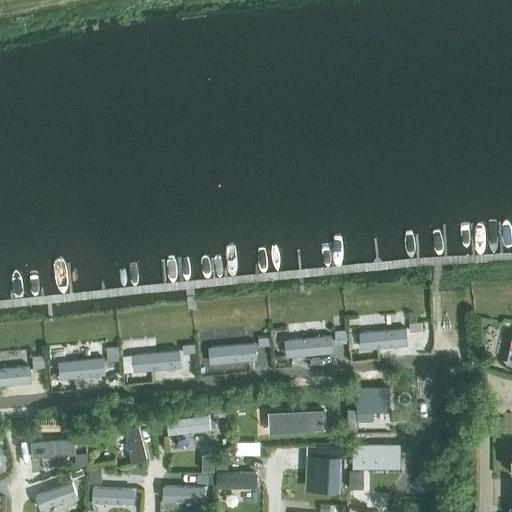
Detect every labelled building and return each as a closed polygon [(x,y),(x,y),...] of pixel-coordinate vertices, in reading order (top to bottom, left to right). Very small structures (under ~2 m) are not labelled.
[(410,331),(422,330),(421,322),(409,322),(410,331)] [(363,345),(409,343),(408,323),(362,325),(363,345)] [(335,342),(347,342),(347,329),(334,330),(335,342)] [(259,346),(271,345),(270,334),(258,335),(259,346)] [(210,340),(213,362),(260,357),(257,336),(210,340)] [(183,353),(195,352),(194,343),(182,345),(183,353)] [(107,361),(120,360),(119,351),(106,352),(107,361)] [(32,368),(44,367),(44,359),(31,360),(32,368)] [(0,381),(32,380),(31,360),(0,361),(0,381)] [(400,416),(400,402),(378,401),(378,415),(400,416)] [(223,405),(214,405),(214,415),(223,415),(223,405)] [(323,409),(272,411),(273,430),(324,428),(323,409)] [(168,413),(169,431),(213,428),(212,410),(168,413)] [(352,413),(341,414),(342,425),(353,424),(352,413)] [(132,417),(111,422),(113,430),(134,425),(132,417)] [(27,464),(68,463),(67,437),(26,438),(27,464)] [(236,441),(236,454),(247,454),(247,441),(236,441)] [(87,451),(75,451),(76,466),(88,462),(87,451)] [(319,454),(318,488),(338,489),(340,455),(319,454)] [(226,455),(217,455),(217,468),(227,467),(226,455)] [(370,490),(372,458),(360,457),(358,489),(370,490)] [(91,468),(91,481),(101,482),(102,469),(91,468)] [(220,483),(259,484),(259,470),(220,469),(220,483)] [(71,470),(34,484),(36,490),(73,476),(71,470)] [(41,506),(80,493),(75,477),(36,491),(41,506)] [(207,499),(208,481),(166,480),(165,497),(207,499)]
